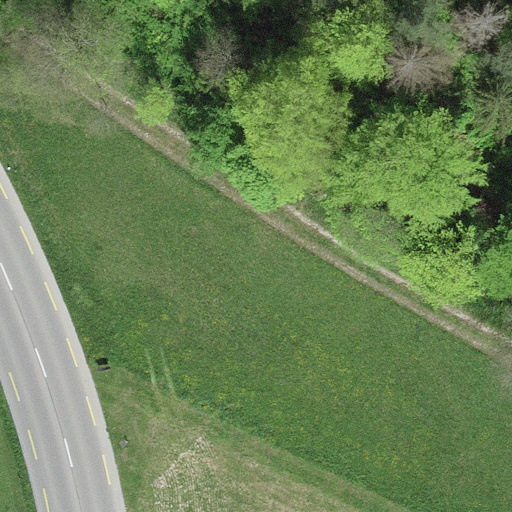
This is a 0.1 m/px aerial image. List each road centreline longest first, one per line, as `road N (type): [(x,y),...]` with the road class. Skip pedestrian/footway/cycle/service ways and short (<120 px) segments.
road 1 (track): [(511,341),(355,251),(0,17)]
road 2 (secondary): [(0,272),(39,348),(80,511)]
